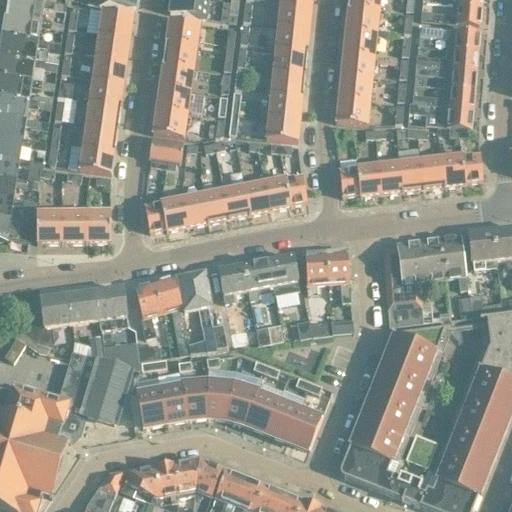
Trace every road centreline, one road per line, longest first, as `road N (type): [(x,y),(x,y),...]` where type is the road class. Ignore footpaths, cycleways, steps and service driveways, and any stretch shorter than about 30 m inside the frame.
road 1 (residential): [(314,483),(226,445),(187,442),(94,463),(58,511)]
road 2 (residential): [(133,265),(132,185),(152,0)]
road 3 (residential): [(314,483),(368,340),(361,227)]
road 4 (residential): [(329,229),(320,121),(332,0)]
road 5 (unclassified): [(511,6),(500,140),(507,209)]
road 6 (unclassified): [(133,265),(329,229)]
road 7 (residential): [(361,227),(507,209)]
road 8 (unclassified): [(0,284),(133,265)]
